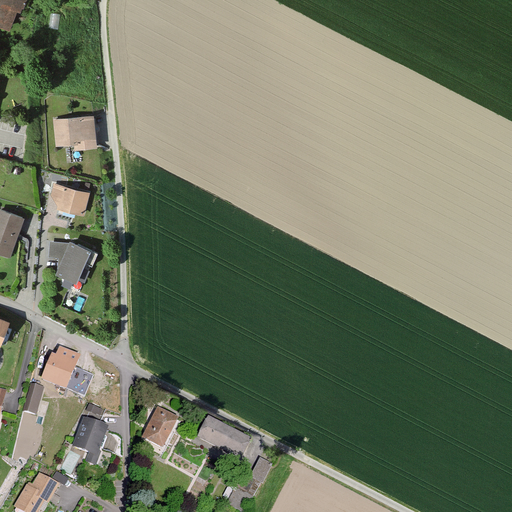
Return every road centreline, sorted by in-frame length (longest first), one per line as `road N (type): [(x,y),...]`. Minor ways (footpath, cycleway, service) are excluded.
road 1 (residential): [(103,0),(127,362)]
road 2 (unknown): [(127,362),(409,511)]
road 3 (residential): [(126,511),(127,362)]
